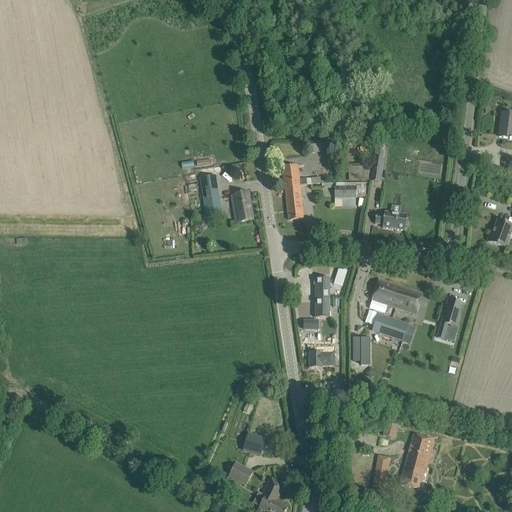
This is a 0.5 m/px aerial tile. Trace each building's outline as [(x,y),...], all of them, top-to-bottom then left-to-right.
[(502,114),(499,138),(510,139),(509,140),(511,141),(511,139),(511,115),(502,114)] [(308,153),(341,151),(340,140),(308,142),(308,153)] [(384,160),(382,160),(374,159),(371,178),(370,183),(380,184),(384,160)] [(349,182),(369,181),(369,165),(348,166),(349,182)] [(293,168),(283,169),(285,188),(300,187),(306,186),(306,180),(299,180),(298,167),(293,168)] [(200,179),(204,209),(220,206),(215,176),(200,179)] [(355,188),(334,188),(334,208),(355,208),(355,198),(366,198),(365,184),(355,184),(355,188)] [(300,187),(285,188),(289,221),(304,219),(300,187)] [(237,223),(244,222),(254,221),(249,194),(233,196),(237,223)] [(376,215),(375,225),(378,225),(383,226),(382,229),(405,232),(407,216),(399,215),(400,209),(391,208),(390,214),(384,213),(384,216),(376,215)] [(506,249),(511,231),(511,226),(497,221),(495,229),(493,228),(488,243),(506,249)] [(469,278),(467,288),(475,290),(478,281),(469,278)] [(314,281),(314,286),(316,286),(315,319),(329,319),(330,279),(316,279),(316,281),(314,281)] [(395,309),(402,288),(379,280),(372,301),(395,309)] [(417,316),(420,304),(423,295),(402,288),(395,309),(417,316)] [(441,324),(437,339),(454,344),(459,328),(457,328),(464,304),(448,300),(441,324)] [(384,317),(379,334),(403,343),(408,326),(392,320),(384,317)] [(304,322),(304,330),(318,330),(318,322),(304,322)] [(361,339),(353,339),(353,362),(360,362),(361,362),(361,366),(362,366),(362,362),(369,362),(369,366),(369,339),(361,339)] [(308,360),(308,366),(309,366),(309,369),(323,369),(323,366),(335,366),(335,349),(323,349),(323,341),(316,341),(316,345),(309,345),(309,354),(309,360),(308,360)] [(383,437),(395,440),(400,420),(388,417),(383,437)] [(248,435),(243,452),(251,454),(260,457),(261,453),(265,440),(248,435)] [(436,442),(423,438),(414,436),(399,487),(424,491),(429,474),(427,474),(436,442)] [(378,457),(371,496),(382,498),(388,465),(389,465),(390,459),(378,457)] [(246,487),(251,478),(253,473),(236,464),(228,478),(246,487)] [(271,479),(263,496),(265,497),(259,509),(264,511),(286,511),(288,508),(277,502),(285,486),(271,479)]
